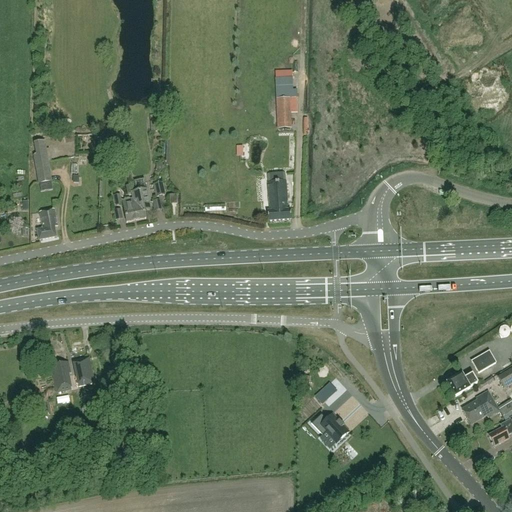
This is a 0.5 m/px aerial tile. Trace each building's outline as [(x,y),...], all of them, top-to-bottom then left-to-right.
[(270,129),(287,129),(291,129),(290,114),(296,113),(296,98),(276,99),(276,110),(269,111),(270,129)] [(154,119),(155,132),(163,132),(162,119),(154,119)] [(59,150),(55,150),(56,161),(79,159),(77,139),(59,141),(59,150)] [(44,141),(33,143),(35,154),(33,155),(38,184),(52,181),(44,141)] [(133,194),(134,199),(139,221),(146,219),(144,211),(151,210),(144,181),(135,182),(137,193),(133,194)] [(268,222),(291,220),(290,210),(288,210),(286,182),(268,183),(270,212),(267,212),(268,222)] [(162,183),(153,185),(156,198),(165,196),(162,183)] [(127,223),(136,221),(139,221),(134,199),(131,200),(129,198),(125,199),(124,201),(122,202),(127,223)] [(54,210),(40,213),(43,229),(37,230),(39,241),(57,237),(55,227),(57,227),(54,210)] [(27,236),(14,236),(14,250),(22,250),(22,244),(27,244),(27,236)] [(479,373),(496,363),(489,351),(472,362),(479,373)] [(89,358),(74,361),(79,386),(95,383),(89,358)] [(71,390),(70,386),(68,377),(67,377),(67,375),(70,374),(68,363),(51,367),(56,389),(57,393),(71,390)] [(511,368),(497,377),(505,389),(511,384),(511,368)] [(447,383),(455,397),(455,398),(470,389),(470,388),(478,383),(472,374),(465,379),(462,374),(447,383)] [(499,411),(497,408),(488,392),(476,400),(477,401),(461,411),(470,426),(485,417),(486,419),(499,411)] [(322,405),(327,401),(320,393),(315,398),(322,405)] [(511,403),(510,400),(497,408),(499,411),(503,417),(511,411),(511,403)] [(37,405),(39,414),(46,413),(45,404),(37,405)] [(326,434),(336,445),(348,433),(343,427),(344,426),(339,421),(338,422),(332,416),(327,421),(321,415),(311,425),(322,437),(326,434)] [(488,436),(494,447),(509,439),(507,436),(511,433),(511,418),(510,419),(511,420),(501,425),(502,428),(488,436)]
